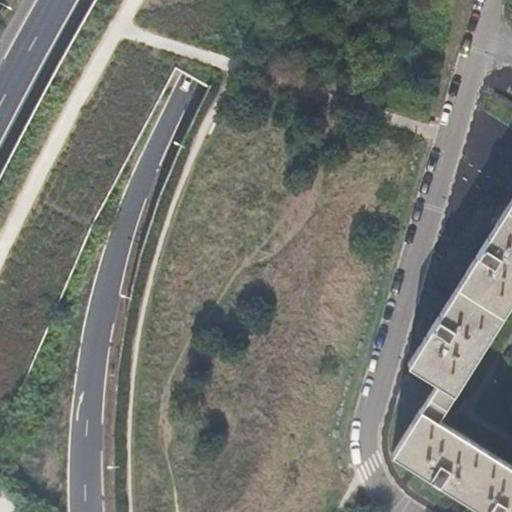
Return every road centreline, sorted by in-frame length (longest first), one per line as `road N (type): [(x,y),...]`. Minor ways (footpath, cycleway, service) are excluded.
road 1 (trunk): [(87,511),(85,461),(106,285),(152,152),(187,78),(239,0)]
road 2 (residential): [(396,511),(362,468),(365,420),(493,0)]
road 3 (trunk): [(0,343),(98,137),(177,0)]
